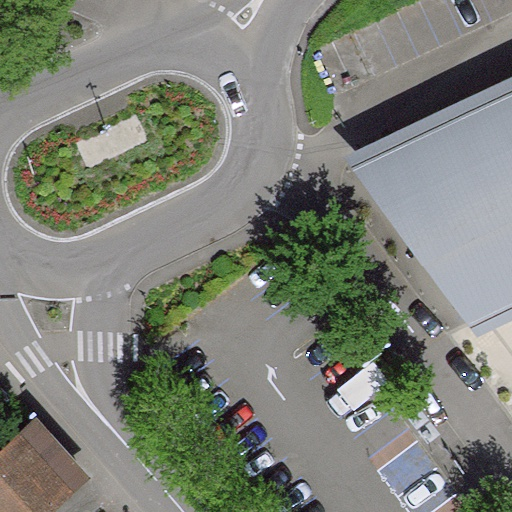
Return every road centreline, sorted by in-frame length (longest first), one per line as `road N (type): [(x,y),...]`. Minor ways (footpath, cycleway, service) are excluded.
road 1 (secondary): [(117,263),(229,205),(262,172),(262,107)]
road 2 (unknown): [(419,102),(268,146)]
road 3 (unclassified): [(0,294),(34,361),(95,406)]
road 4 (unclassified): [(95,406),(103,299),(117,263)]
road 5 (unclassified): [(190,511),(95,406)]
road 6 (secondary): [(262,107),(237,65),(210,44),(161,39)]
road 7 (secondary): [(0,247),(26,262),(70,270),(117,263)]
